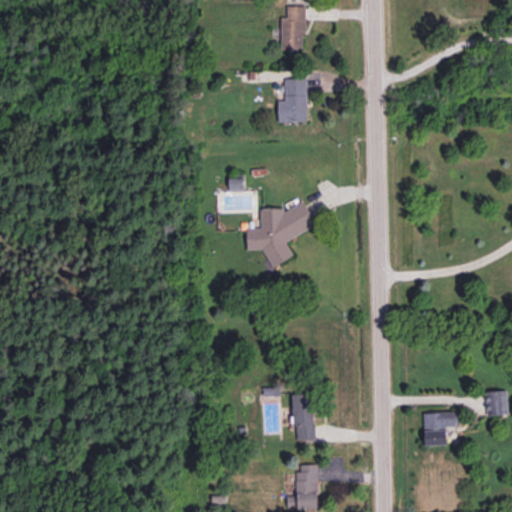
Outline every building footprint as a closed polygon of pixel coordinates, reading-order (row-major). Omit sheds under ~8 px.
[(281,16),(280,49),(304,49),(305,5),(287,5),(287,16),(281,16)] [(307,120),(306,77),(284,78),(285,100),(277,100),(278,121),(307,120)] [(229,191),(244,190),(243,177),(228,178),(229,191)] [(260,208),(261,227),(246,227),(247,249),(262,248),(272,266),(293,255),(285,240),(317,223),(304,199),(284,210),(282,207),(260,208)] [(313,394),(293,394),(295,439),(314,439),(313,394)] [(319,508),(317,463),(296,464),(297,495),(287,496),(287,509),(319,508)]
